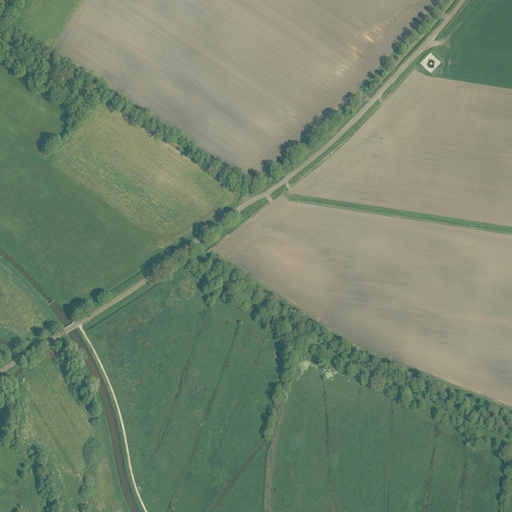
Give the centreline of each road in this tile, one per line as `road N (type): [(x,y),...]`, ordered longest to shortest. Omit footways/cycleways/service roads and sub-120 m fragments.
road 1 (unclassified): [(0,372),(281,184),(348,126),(464,0)]
road 2 (track): [(182,252),(334,359),(511,441)]
